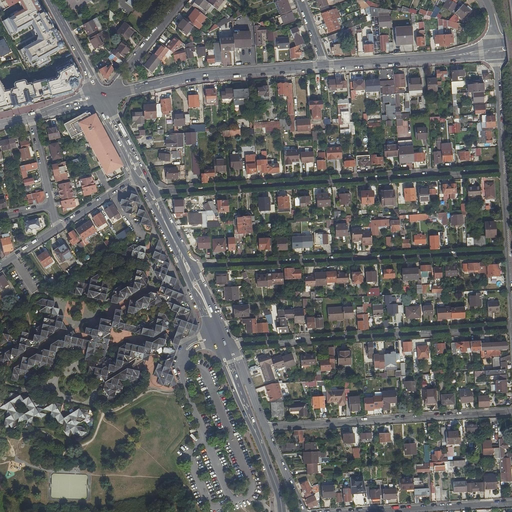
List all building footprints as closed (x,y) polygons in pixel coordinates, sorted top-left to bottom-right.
[(4,0),(0,0),(0,1),(4,10),(9,7),(4,0)] [(22,0),(18,2),(22,10),(1,20),(11,37),(31,26),(38,40),(18,51),(24,62),(28,60),(31,67),(38,64),(40,67),(50,62),(48,58),(64,50),(65,46),(56,30),(57,29),(54,24),(53,24),(50,18),(51,17),(51,16),(48,12),(44,14),(43,13),(42,13),(35,0),(22,0)] [(103,0),(97,0),(88,5),(90,10),(92,9),(93,12),(94,12),(100,9),(99,6),(103,4),(102,1),(103,0)] [(204,0),(194,0),(190,5),(194,8),(202,14),(204,11),(209,4),(207,2),(204,0)] [(208,0),(207,2),(209,4),(215,8),(222,0),(208,0)] [(279,0),(276,2),(274,2),(278,15),(279,15),(290,11),(285,0),(279,0)] [(314,0),(318,10),(327,7),(324,0),(314,0)] [(452,0),(446,0),(441,7),(452,15),(455,12),(458,9),(453,6),(454,4),(455,2),(452,0)] [(458,9),(455,12),(462,19),(469,12),(462,5),(459,8),(458,9)] [(202,14),(194,8),(186,19),(192,23),(197,27),(197,28),(200,24),(199,23),(204,16),(202,14)] [(331,9),(320,13),(324,23),(335,19),(331,9)] [(290,11),(279,15),(283,24),(293,21),(290,11)] [(186,19),(183,16),(178,23),(179,24),(177,26),(176,25),(175,26),(184,34),(192,23),(186,19)] [(230,20),(226,17),(213,23),(218,26),(226,22),(230,20)] [(390,24),(390,17),(385,17),(385,18),(380,18),(380,27),(385,27),(385,25),(390,24)] [(91,18),(81,23),(87,34),(96,29),(91,18)] [(335,19),(324,23),(326,29),(327,32),(339,28),(336,19),(335,19)] [(258,23),(252,20),(254,44),(261,44),(260,34),(258,34),(258,32),(259,32),(260,32),(260,33),(264,33),(264,32),(266,32),(266,36),(267,36),(267,39),(272,39),(272,38),(272,32),(265,28),(260,28),(260,25),(258,23)] [(123,22),(116,31),(126,38),(133,29),(123,22)] [(218,26),(213,23),(206,31),(207,32),(209,31),(218,26)] [(354,26),(347,28),(347,34),(348,36),(352,35),(351,34),(355,34),(355,30),(354,26)] [(187,37),(191,40),(195,38),(203,34),(204,33),(197,28),(197,27),(195,30),(196,31),(192,36),(190,34),(187,37)] [(296,28),(288,30),(292,38),(299,35),(296,28)] [(326,36),(328,41),(347,34),(347,28),(326,36)] [(412,28),(396,29),(397,46),(413,45),(412,28)] [(248,30),(232,31),(232,37),(232,46),(249,46),(248,30)] [(359,30),(355,30),(355,34),(356,53),(372,52),(371,41),(367,41),(364,41),(364,45),(362,45),(362,41),(360,42),(359,30)] [(99,31),(87,37),(92,48),(102,43),(102,36),(99,31)] [(423,32),(418,32),(418,36),(417,36),(417,39),(414,39),(415,48),(422,47),(423,47),(422,39),(424,39),(423,32)] [(383,35),(378,35),(379,51),(384,51),(383,44),(386,44),(385,36),(383,36),(383,35)] [(166,41),(163,45),(167,49),(171,51),(184,44),(173,36),(169,40),(168,42),(166,41)] [(442,36),(434,37),(434,45),(438,45),(438,47),(443,47),(442,36)] [(451,36),(442,36),(443,47),(448,46),(448,44),(451,43),(451,36)] [(218,42),(219,49),(233,49),(232,46),(232,37),(218,38),(218,42)] [(272,39),(273,46),(275,46),(279,46),(279,48),(283,48),(283,45),(287,45),(287,38),(275,39),(275,40),(274,40),(274,38),(272,38),(272,39)] [(191,40),(184,44),(184,46),(186,55),(193,53),(193,44),(191,44),(191,40)] [(130,46),(122,41),(115,50),(112,49),(110,52),(111,53),(113,54),(117,57),(119,54),(122,56),(130,46)] [(218,42),(211,43),(211,48),(206,49),(206,52),(205,52),(205,61),(213,61),(213,60),(215,59),(215,61),(219,61),(219,49),(218,42)] [(163,45),(161,43),(152,53),(160,59),(167,49),(163,45)] [(341,44),(333,44),(333,47),(330,47),(330,51),(333,51),(333,54),(342,54),(341,44)] [(203,45),(195,46),(196,55),(204,55),(203,45)] [(288,48),(288,57),(300,57),(299,50),(297,50),(297,45),(288,48)] [(171,51),(173,59),(184,57),(182,49),(171,51)] [(152,53),(143,65),(142,65),(151,71),(160,59),(152,53)] [(0,108),(2,108),(2,109),(10,106),(10,108),(20,106),(20,105),(23,104),(23,105),(32,102),(32,101),(49,96),(50,98),(66,93),(71,92),(72,88),(76,87),(78,84),(77,80),(80,78),(70,60),(56,68),(58,75),(55,79),(50,80),(49,79),(39,82),(39,81),(33,82),(34,83),(32,83),(31,82),(26,84),(25,81),(23,80),(14,82),(13,84),(14,88),(9,89),(9,91),(4,92),(2,88),(0,83),(0,108)] [(104,67),(98,70),(102,79),(106,79),(112,69),(110,65),(105,70),(104,67)] [(405,73),(395,74),(395,86),(394,87),(395,100),(396,118),(410,117),(409,112),(400,112),(400,109),(398,109),(398,91),(398,86),(405,86),(405,73)] [(336,78),(336,87),(346,86),(346,79),(340,79),(340,77),(336,77),(336,78)] [(408,79),(409,90),(421,89),(421,77),(414,77),(414,78),(408,79)] [(428,78),(428,90),(437,89),(437,77),(428,78)] [(311,78),(307,78),(308,95),(317,95),(317,84),(311,84),(311,78)] [(350,80),(351,97),(354,97),(354,88),(364,88),(364,80),(362,80),(362,78),(357,78),(357,80),(350,80)] [(365,79),(366,91),(380,90),(379,79),(379,78),(365,79)] [(394,79),(379,79),(380,90),(380,100),(395,100),(394,87),(394,79)] [(462,80),(452,81),(452,93),(456,93),(456,85),(462,85),(462,80)] [(289,96),(288,81),(278,82),(279,93),(284,92),(284,96),(289,96)] [(483,91),(483,82),(467,83),(468,92),(472,91),(483,91)] [(258,86),(258,93),(264,93),(264,94),(269,94),(268,84),(264,84),(264,86),(258,86)] [(234,98),(234,103),(245,103),(244,96),(249,96),(249,86),(234,87),(234,96),(234,98)] [(221,90),(221,97),(234,96),(234,87),(226,87),(226,89),(221,90)] [(207,88),(207,100),(216,100),(216,88),(207,88)] [(483,91),(472,91),(473,100),(478,100),(478,101),(484,101),(483,91)] [(189,94),(189,106),(200,105),(200,101),(201,101),(201,97),(200,97),(199,93),(189,94)] [(159,108),(169,108),(168,98),(160,98),(160,101),(159,101),(159,102),(155,102),(155,103),(156,115),(160,114),(159,108)] [(320,117),(319,107),(323,107),(322,101),(322,100),(308,100),(308,102),(309,107),(312,107),(312,117),(320,117)] [(144,110),(145,117),(156,117),(156,115),(155,103),(144,104),(144,110)] [(475,106),(475,113),(484,113),(484,109),(486,109),(486,107),(486,105),(475,106)] [(145,117),(144,110),(133,111),(134,119),(137,118),(138,122),(145,121),(145,117)] [(190,112),(172,113),(173,132),(177,132),(177,129),(175,126),(175,124),(185,123),(184,120),(190,120),(190,112)] [(84,113),(63,124),(70,138),(73,137),(75,139),(83,135),(107,180),(118,173),(119,174),(122,171),(115,159),(117,158),(95,117),(93,118),(91,114),(89,116),(87,113),(85,114),(84,113)] [(480,130),(481,130),(490,129),(492,129),(492,126),(494,126),(494,120),(496,120),(496,116),(494,116),(494,115),(491,115),(491,114),(487,114),(485,114),(485,116),(483,116),(483,121),(480,121),(480,130)] [(414,126),(415,137),(426,137),(426,126),(414,126)] [(56,127),(45,129),(47,139),(58,137),(56,127)] [(490,129),(481,130),(481,142),(485,142),(491,142),(490,129)] [(183,132),(183,143),(191,142),(191,137),(195,136),(195,134),(196,133),(196,131),(191,131),(183,132)] [(166,141),(166,147),(183,146),(183,143),(183,132),(177,132),(173,132),(169,133),(170,139),(170,141),(166,141)] [(440,151),(441,160),(451,160),(450,149),(444,150),(444,143),(443,143),(442,135),(439,135),(440,139),(440,149),(440,151)] [(14,138),(0,140),(0,150),(16,147),(15,144),(14,139),(14,138)] [(16,147),(16,150),(28,147),(29,147),(28,141),(26,142),(25,140),(19,141),(20,143),(15,144),(16,147)] [(383,146),(383,155),(397,155),(397,144),(383,146)] [(60,157),(57,145),(48,147),(51,159),(60,157)] [(341,156),(340,146),(326,147),(326,151),(326,159),(331,159),(331,157),(341,156)] [(28,147),(16,150),(18,156),(21,156),(22,160),(30,158),(28,147)] [(158,150),(157,158),(168,159),(169,149),(163,148),(163,149),(159,149),(159,151),(158,150)] [(299,158),(298,149),(283,149),(283,163),(290,163),(290,157),(293,157),(293,158),(299,158)] [(458,155),(458,159),(468,159),(468,150),(458,151),(458,150),(457,150),(457,155),(458,155)] [(313,161),(312,151),(300,151),(300,161),(305,161),(305,162),(308,162),(308,161),(313,161)] [(440,151),(433,151),(433,162),(441,162),(441,160),(440,151)] [(241,166),(241,154),(231,154),(231,167),(237,167),(237,166),(241,166)] [(253,154),(244,154),(245,173),(250,172),(256,171),(256,169),(256,165),(254,165),(253,154)] [(369,163),(368,154),(355,154),(356,164),(362,164),(362,163),(364,163),(369,163)] [(343,160),(343,165),(352,164),(353,164),(353,156),(344,156),(345,160),(343,160)] [(213,165),(213,170),(218,170),(224,170),(224,160),(224,158),(213,158),(213,165)] [(273,158),(266,158),(266,160),(266,163),(267,171),(278,171),(277,163),(273,163),(273,158)] [(64,161),(50,164),(54,182),(66,179),(65,173),(64,173),(62,166),(65,165),(64,161)] [(20,166),(19,166),(21,176),(25,175),(24,170),(37,168),(36,162),(20,166)] [(213,170),(213,165),(203,165),(203,173),(200,173),(201,182),(206,181),(206,179),(207,179),(206,173),(213,172),(213,170)] [(165,167),(165,177),(176,177),(176,166),(165,167)] [(91,176),(79,179),(83,195),(90,194),(90,193),(94,192),(96,190),(95,184),(93,184),(91,176)] [(69,181),(57,184),(58,187),(60,197),(62,204),(60,205),(61,210),(66,209),(65,208),(70,207),(74,204),(69,181)] [(484,183),(484,198),(493,197),(492,182),(484,183)] [(466,187),(467,196),(479,195),(478,186),(466,187)] [(403,187),(404,200),(414,199),(413,187),(403,187)] [(417,187),(418,201),(428,200),(428,187),(417,187)] [(380,190),(380,203),(394,203),(393,189),(380,190)] [(25,194),(27,205),(31,204),(30,200),(37,198),(37,202),(42,201),(43,198),(42,191),(39,191),(38,190),(34,190),(34,192),(25,194)] [(315,193),(316,205),(329,204),(328,192),(315,193)] [(139,222),(140,225),(148,220),(143,210),(137,208),(139,202),(135,194),(129,193),(128,198),(127,198),(126,198),(125,199),(125,200),(119,198),(118,204),(118,205),(123,212),(130,213),(133,211),(133,213),(135,214),(135,215),(140,217),(139,222)] [(338,193),(338,203),(349,203),(349,193),(338,193)] [(258,197),(259,212),(273,211),(272,203),(268,204),(268,196),(258,197)] [(278,196),(278,207),(288,207),(288,196),(278,196)] [(173,199),(174,208),(183,208),(183,199),(173,199)] [(201,203),(205,210),(212,209),(210,206),(207,200),(201,203)] [(100,211),(105,220),(117,212),(111,204),(100,211)] [(105,220),(100,211),(92,217),(98,226),(106,220),(105,220)] [(198,211),(188,212),(188,223),(198,222),(198,211)] [(205,219),(205,225),(221,225),(213,211),(210,211),(210,219),(205,219)] [(437,212),(437,215),(438,215),(438,217),(441,217),(441,223),(446,222),(445,211),(439,212),(437,212)] [(450,214),(450,224),(461,223),(461,218),(461,214),(457,214),(450,214)] [(370,230),(371,234),(377,233),(377,225),(385,225),(386,222),(387,222),(387,217),(384,218),(384,219),(379,219),(379,216),(373,217),(374,219),(370,219),(370,230)] [(37,218),(22,221),(25,232),(31,230),(30,228),(39,226),(37,218)] [(81,240),(84,243),(87,241),(84,237),(95,229),(87,219),(73,229),(81,240)] [(290,221),(290,223),(296,223),(296,226),(301,226),(301,229),(306,229),(305,220),(294,220),(290,221)] [(389,220),(389,231),(390,231),(390,232),(393,232),(394,230),(394,228),(399,228),(399,220),(389,220)] [(493,221),(483,221),(484,235),(484,236),(494,235),(493,221)] [(350,227),(351,239),(361,239),(361,241),(371,241),(371,234),(370,230),(361,231),(360,226),(350,227)] [(0,242),(3,256),(6,254),(5,250),(11,248),(7,227),(0,228),(0,242)] [(78,240),(71,230),(66,233),(68,236),(66,238),(71,245),(78,240)] [(428,235),(429,247),(439,247),(438,240),(443,240),(442,231),(436,232),(436,234),(428,235)] [(314,233),(314,242),(326,242),(326,241),(331,241),(330,234),(326,234),(326,232),(314,233)] [(413,234),(414,242),(424,242),(423,234),(413,234)] [(93,371),(99,372),(104,380),(109,381),(107,394),(111,401),(110,406),(118,401),(119,396),(126,391),(129,379),(141,381),(148,376),(144,369),(132,366),(117,376),(111,375),(126,365),(140,355),(152,358),(153,353),(156,351),(158,355),(151,374),(157,376),(155,383),(168,387),(176,383),(169,367),(179,338),(196,332),(198,325),(193,323),(194,320),(189,309),(184,307),(186,302),(182,293),(177,291),(179,286),(175,277),(168,274),(164,273),(168,262),(164,254),(159,251),(160,245),(156,237),(150,235),(149,240),(153,249),(147,253),(144,252),(145,246),(133,244),(118,254),(117,261),(125,255),(147,260),(155,277),(161,279),(158,289),(156,289),(141,298),(135,297),(134,303),(126,308),(121,307),(118,318),(106,316),(103,328),(90,325),(88,337),(83,337),(81,348),(84,349),(92,345),(90,355),(96,355),(97,352),(103,348),(104,348),(108,355),(102,359),(100,366),(88,363),(93,371)] [(197,240),(197,246),(210,246),(209,235),(203,235),(197,235),(197,240)] [(475,238),(476,245),(484,245),(484,236),(484,235),(475,235),(475,238)] [(275,236),(276,248),(286,247),(286,236),(275,236)] [(311,248),(311,236),(290,237),(290,248),(311,248)] [(213,238),(213,250),(225,249),(224,237),(213,238)] [(70,254),(63,242),(59,244),(58,243),(53,246),(54,248),(52,249),(60,261),(70,254)] [(44,250),(35,256),(42,266),(51,261),(44,250)] [(462,262),(462,268),(477,267),(477,272),(483,272),(482,261),(462,262)] [(72,271),(79,266),(76,262),(69,267),(72,271)] [(419,268),(419,272),(424,272),(424,269),(429,269),(429,264),(419,265),(419,268)] [(443,265),(443,275),(455,274),(454,264),(443,265)] [(486,264),(486,275),(498,275),(498,269),(496,269),(496,264),(486,264)] [(142,268),(150,281),(151,281),(152,275),(147,268),(141,266),(141,267),(142,268)] [(433,279),(442,278),(440,266),(431,268),(433,279)] [(80,285),(73,290),(122,300),(123,299),(129,296),(143,287),(144,280),(150,281),(142,268),(141,267),(140,267),(133,272),(131,283),(125,282),(118,287),(112,286),(113,280),(121,275),(115,273),(107,279),(106,284),(100,283),(101,277),(109,272),(103,271),(96,276),(89,274),(82,279),(80,285)] [(283,267),(284,278),(300,278),(300,268),(295,268),(295,267),(283,267)] [(400,268),(401,278),(415,277),(417,277),(416,269),(416,267),(400,268)] [(382,268),(383,277),(392,277),(392,268),(382,268)] [(366,270),(366,279),(375,279),(375,270),(366,270)] [(325,271),(314,272),(314,273),(315,284),(326,284),(326,281),(325,271)] [(325,271),(326,281),(335,281),(335,271),(325,271)] [(335,281),(335,282),(348,282),(347,273),(343,273),(342,271),(339,272),(339,271),(335,271),(335,281)] [(267,285),(267,286),(270,286),(269,284),(282,283),(282,272),(266,273),(266,274),(267,285)] [(216,273),(216,283),(218,283),(225,282),(226,282),(226,274),(224,275),(224,273),(216,273)] [(304,275),(304,284),(315,284),(314,273),(310,273),(310,275),(304,275)] [(256,274),(257,285),(267,285),(266,274),(256,274)] [(47,278),(52,285),(56,282),(51,275),(47,278)] [(237,285),(224,286),(225,299),(238,298),(237,285)] [(467,295),(468,305),(479,305),(479,292),(474,293),(474,295),(467,295)] [(384,300),(384,304),(388,304),(388,305),(394,305),(394,296),(390,296),(388,296),(388,299),(384,300)] [(19,307),(24,303),(20,297),(15,300),(19,307)] [(7,339),(1,338),(0,338),(0,367),(23,354),(36,345),(41,346),(42,341),(64,327),(70,328),(66,321),(67,315),(61,314),(63,308),(56,307),(57,300),(46,298),(39,302),(37,308),(45,304),(50,305),(43,310),(42,316),(48,312),(49,312),(54,313),(48,317),(46,323),(39,328),(36,340),(31,339),(32,332),(27,331),(19,336),(14,335),(22,330),(15,329),(8,333),(7,339)] [(486,300),(486,310),(491,310),(494,310),(498,310),(497,300),(486,300)] [(234,304),(234,315),(248,314),(247,304),(234,304)] [(381,304),(371,304),(372,313),(375,313),(377,313),(377,315),(382,315),(381,304)] [(422,305),(422,314),(428,313),(431,313),(431,304),(422,305)] [(327,305),(327,318),(334,318),(334,317),(342,316),(342,315),(342,307),(342,305),(327,305)] [(436,308),(436,318),(450,318),(450,317),(450,308),(450,305),(444,305),(444,308),(436,308)] [(342,307),(342,315),(352,315),(352,306),(342,307)] [(405,306),(406,317),(419,316),(418,306),(405,306)] [(459,308),(450,308),(450,317),(464,316),(463,306),(458,306),(459,308)] [(282,310),(284,317),(294,316),(294,322),(299,322),(299,323),(304,323),(303,308),(293,308),(293,309),(282,309),(282,310)] [(282,310),(278,310),(279,325),(277,325),(275,325),(277,331),(288,331),(284,317),(282,310)] [(272,322),(271,313),(263,313),(265,316),(267,322),(272,322)] [(313,316),(314,326),(322,326),(322,316),(313,316)] [(252,323),(247,323),(247,331),(256,331),(255,322),(252,323)] [(255,322),(256,331),(266,330),(266,322),(255,322)] [(83,337),(77,329),(53,344),(33,356),(27,355),(25,361),(19,365),(16,377),(28,380),(24,373),(28,375),(36,369),(34,366),(37,364),(50,366),(57,362),(63,364),(58,356),(58,355),(60,349),(67,345),(81,348),(83,337)] [(470,351),(470,352),(474,352),(474,350),(479,350),(479,349),(479,343),(478,340),(469,341),(470,351)] [(409,341),(401,342),(402,350),(403,353),(410,353),(409,341)] [(450,342),(450,352),(456,352),(456,347),(458,347),(458,348),(459,348),(460,351),(464,351),(470,351),(469,341),(450,342)] [(489,342),(489,348),(497,348),(497,349),(498,349),(498,348),(505,348),(506,348),(506,341),(489,342)] [(432,344),(433,353),(441,353),(441,348),(444,348),(443,343),(432,344)] [(427,345),(415,346),(416,358),(428,357),(427,345)] [(320,360),(320,370),(335,370),(333,347),(329,347),(329,360),(320,360)] [(497,348),(489,348),(489,354),(492,354),(493,369),(499,368),(499,357),(498,350),(499,350),(498,349),(497,349),(497,348)] [(350,350),(337,351),(338,364),(350,363),(350,350)] [(270,357),(268,352),(257,356),(260,366),(261,366),(269,363),(272,362),(270,357)] [(274,365),(275,367),(284,364),(284,366),(295,363),(291,352),(281,356),(280,354),(271,357),(274,365)] [(383,353),(382,353),(384,369),(393,368),(392,361),(396,360),(395,352),(383,353)] [(300,354),(300,364),(314,363),(314,353),(300,354)] [(509,353),(499,357),(499,368),(503,368),(505,368),(505,357),(509,357),(509,353)] [(144,369),(150,372),(154,363),(148,360),(144,369)] [(262,366),(261,366),(262,369),(261,370),(265,380),(274,377),(269,365),(262,366)] [(473,370),(473,375),(497,374),(497,379),(504,379),(506,379),(505,373),(504,373),(503,368),(499,368),(493,369),(481,369),(473,370)] [(403,374),(399,375),(399,376),(399,377),(400,389),(407,389),(407,390),(415,389),(414,380),(407,380),(407,378),(404,379),(403,374)] [(497,379),(495,379),(495,392),(506,391),(504,379),(497,379)] [(272,383),(265,385),(270,400),(282,395),(279,388),(280,388),(278,382),(272,383)] [(395,388),(381,389),(382,395),(382,406),(383,408),(389,408),(388,401),(396,400),(395,388)] [(326,390),(326,397),(332,397),(332,401),(337,400),(341,400),(341,404),(345,403),(344,389),(326,390)] [(422,390),(423,402),(434,402),(434,389),(422,390)] [(459,391),(460,401),(471,401),(470,390),(459,391)] [(440,394),(441,404),(453,403),(452,393),(440,394)] [(0,409),(14,413),(18,397),(10,394),(6,397),(5,397),(12,399),(8,402),(0,400),(0,399),(0,405),(2,406),(0,407),(0,409)] [(323,395),(313,396),(313,407),(323,406),(323,395)] [(382,406),(382,395),(372,395),(372,397),(373,408),(377,408),(377,406),(379,406),(382,406)] [(488,395),(478,395),(478,406),(488,405),(488,395)] [(358,396),(348,396),(349,409),(359,409),(358,396)] [(373,408),(372,397),(363,397),(364,407),(364,408),(367,408),(369,408),(369,409),(373,409),(373,408)] [(55,415),(55,413),(59,410),(60,407),(43,403),(38,406),(31,404),(35,401),(26,399),(21,402),(27,411),(17,418),(10,416),(10,418),(6,418),(3,419),(1,429),(4,435),(7,426),(9,431),(25,422),(23,429),(29,426),(31,418),(39,420),(45,417),(37,415),(41,412),(49,414),(61,435),(66,437),(67,432),(70,437),(79,439),(85,436),(76,433),(81,430),(73,428),(79,425),(88,419),(79,417),(85,413),(76,411),(59,421),(55,415)] [(281,400),(271,401),(271,412),(277,411),(277,415),(282,414),(281,400)] [(289,402),(289,409),(299,409),(299,414),(306,414),(306,402),(289,402)] [(465,424),(465,429),(468,429),(469,432),(475,431),(475,424),(472,424),(472,423),(468,423),(468,424),(465,424)] [(328,430),(329,431),(324,434),(327,438),(331,436),(333,440),(336,438),(331,428),(328,430)] [(458,430),(445,431),(445,441),(445,443),(459,442),(458,430)] [(303,431),(293,431),(293,434),(293,438),(294,441),(305,441),(305,438),(303,438),(303,431)] [(352,432),(341,432),(342,442),(342,443),(353,442),(352,432)] [(387,432),(377,433),(378,442),(380,441),(380,443),(383,443),(383,441),(388,441),(387,432)] [(499,433),(497,433),(497,445),(498,457),(511,456),(511,453),(502,454),(502,447),(506,447),(506,441),(501,441),(501,437),(499,437),(499,433)] [(481,440),(482,453),(492,453),(492,458),(495,457),(498,457),(497,445),(491,445),(490,440),(481,440)] [(315,441),(304,442),(304,451),(316,450),(315,441)] [(414,442),(403,443),(404,454),(414,453),(414,442)] [(304,451),(302,451),(302,462),(306,462),(306,463),(316,462),(316,456),(325,456),(325,450),(316,450),(304,451)] [(431,453),(431,461),(446,461),(446,456),(443,456),(443,453),(440,453),(440,450),(434,450),(434,453),(431,453)] [(509,457),(498,458),(498,462),(499,480),(510,480),(509,457)] [(446,461),(447,469),(449,469),(449,465),(464,465),(463,459),(446,461)] [(429,461),(429,466),(433,466),(433,470),(447,469),(446,461),(431,461),(429,461)] [(316,462),(306,463),(306,473),(316,473),(317,473),(316,462)] [(411,463),(411,472),(428,471),(428,462),(411,463)] [(495,474),(482,475),(483,482),(483,487),(496,487),(495,474)] [(361,476),(348,476),(349,486),(349,490),(349,493),(361,492),(361,491),(364,491),(363,486),(361,476)] [(412,480),(412,476),(398,477),(399,489),(405,489),(412,488),(412,484),(412,480)] [(306,480),(299,483),(302,490),(300,491),(302,495),(308,493),(307,490),(309,489),(306,480)] [(452,482),(452,492),(465,491),(465,481),(452,482)] [(466,482),(466,491),(483,490),(483,487),(483,482),(478,482),(478,483),(470,484),(470,482),(466,482)] [(422,484),(412,484),(412,488),(413,490),(413,502),(418,502),(417,493),(428,493),(428,487),(422,488),(422,484)] [(332,485),(320,486),(321,498),(325,498),(324,496),(333,495),(333,491),(332,487),(332,485)] [(364,491),(366,498),(369,498),(378,498),(378,496),(380,496),(379,489),(370,489),(369,485),(363,486),(364,491)] [(349,486),(341,487),(342,499),(346,499),(348,499),(348,491),(349,490),(349,486)] [(381,487),(381,498),(395,497),(394,486),(381,487)] [(317,491),(304,497),(306,503),(317,497),(317,491)] [(307,505),(310,506),(318,503),(317,497),(306,503),(307,505)]
